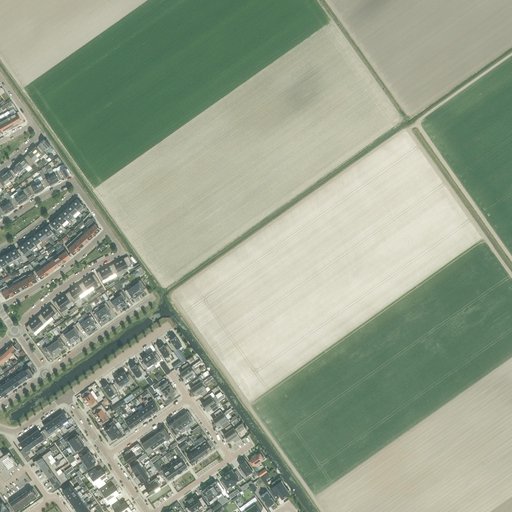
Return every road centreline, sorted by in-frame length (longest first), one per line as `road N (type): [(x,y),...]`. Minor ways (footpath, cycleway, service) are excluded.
road 1 (residential): [(106,229),(119,253),(60,288),(14,330)]
road 2 (residential): [(45,374),(153,297)]
road 3 (residential): [(106,229),(51,277),(0,306)]
road 4 (residential): [(65,396),(168,324)]
